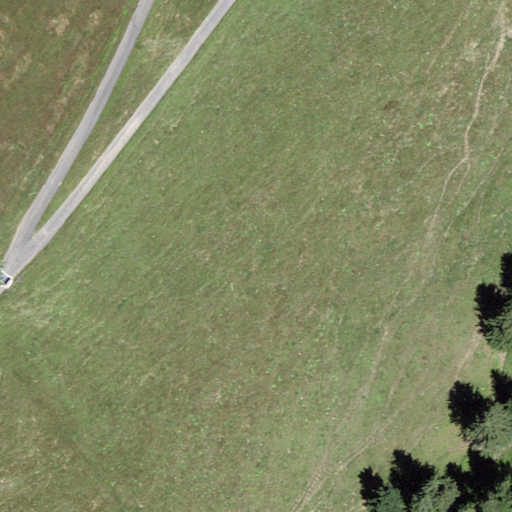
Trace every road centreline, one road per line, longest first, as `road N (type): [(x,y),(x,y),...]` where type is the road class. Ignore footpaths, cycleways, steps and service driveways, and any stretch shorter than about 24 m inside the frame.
road 1 (unclassified): [(0,282),(233,0)]
road 2 (track): [(0,277),(84,134),(149,0)]
